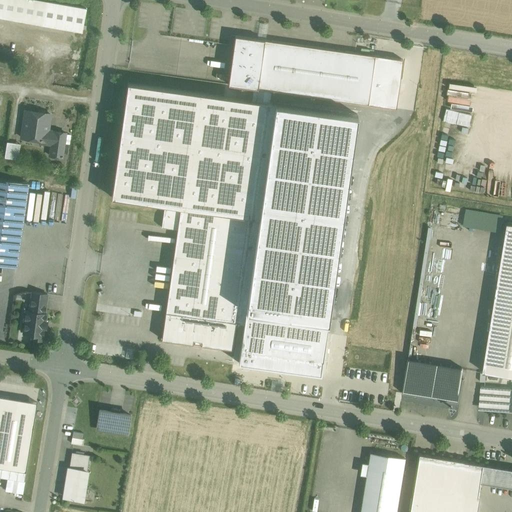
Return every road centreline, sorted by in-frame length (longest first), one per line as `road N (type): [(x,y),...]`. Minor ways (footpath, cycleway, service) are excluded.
road 1 (unclassified): [(64,367),(511,441)]
road 2 (residential): [(64,367),(117,0)]
road 3 (residential): [(224,0),(511,46)]
road 4 (unclassified): [(40,511),(64,367)]
